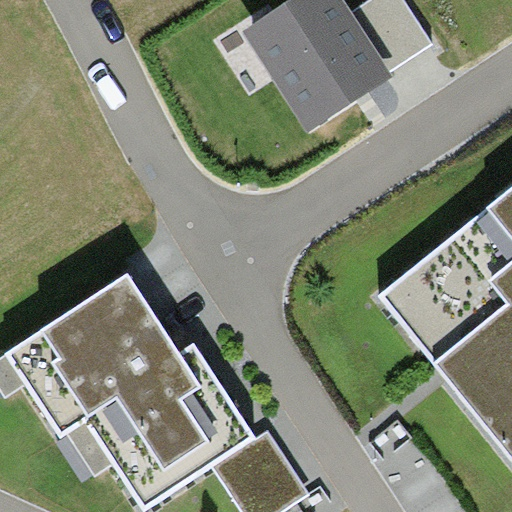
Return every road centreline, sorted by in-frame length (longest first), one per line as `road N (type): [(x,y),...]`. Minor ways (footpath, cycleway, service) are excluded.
road 1 (residential): [(214,256),(511,67)]
road 2 (residential): [(49,0),(214,256)]
road 3 (residential): [(214,256),(366,511)]
